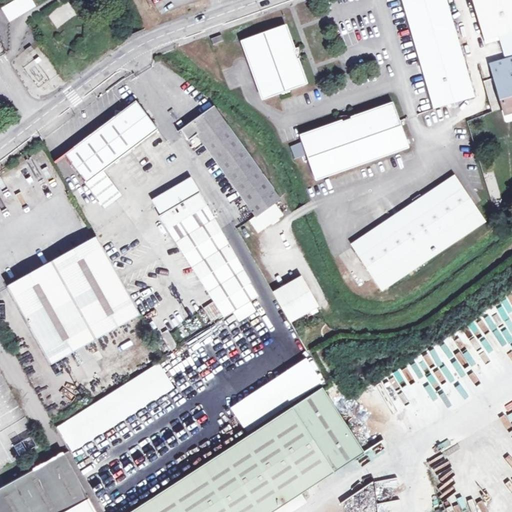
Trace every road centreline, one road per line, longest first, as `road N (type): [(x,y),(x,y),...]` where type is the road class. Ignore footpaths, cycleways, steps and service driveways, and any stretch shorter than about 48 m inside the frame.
road 1 (unclassified): [(0,151),(134,51),(260,0)]
road 2 (unknown): [(406,80),(338,107),(283,115)]
road 3 (unknown): [(144,46),(187,165)]
road 4 (unknown): [(511,392),(406,453)]
